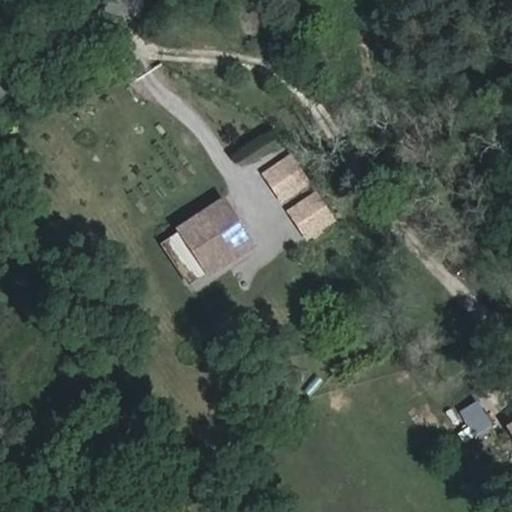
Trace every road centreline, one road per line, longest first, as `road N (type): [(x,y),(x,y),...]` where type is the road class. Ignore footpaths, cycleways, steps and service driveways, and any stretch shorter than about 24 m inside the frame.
road 1 (track): [(415,511),(312,346),(260,215),(206,134),(106,20)]
road 2 (tertiary): [(137,0),(0,88)]
